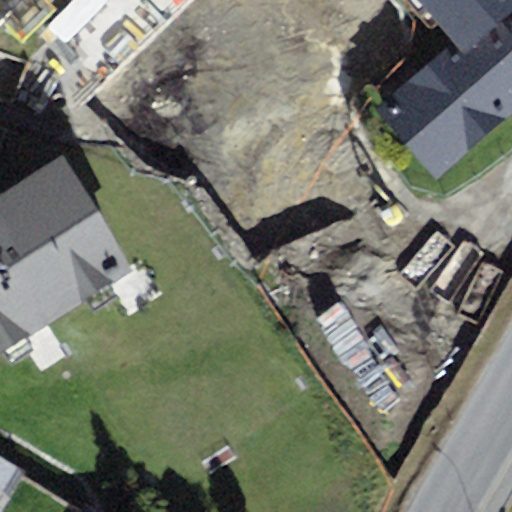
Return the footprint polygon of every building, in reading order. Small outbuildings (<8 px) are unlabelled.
[(0,0),(0,33),(34,0),(0,0)] [(511,0),(417,0),(454,42),(464,54),(500,23),(511,12),(511,0)] [(464,54),(454,42),(375,109),(436,180),(511,115),(511,36),(500,23),(464,54)] [(0,194),(0,354),(134,271),(62,154),(0,194)] [(0,511),(4,511),(12,500),(0,487),(0,511)]
